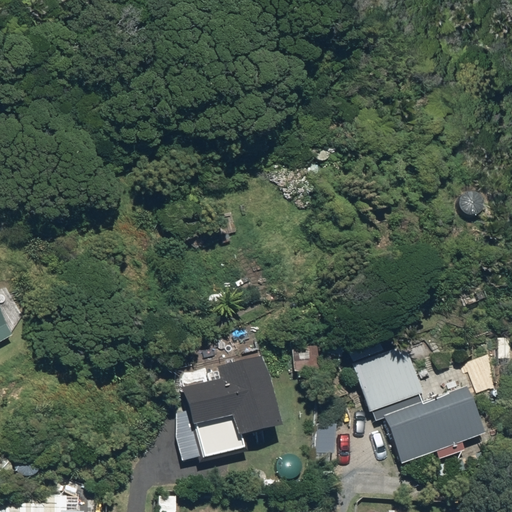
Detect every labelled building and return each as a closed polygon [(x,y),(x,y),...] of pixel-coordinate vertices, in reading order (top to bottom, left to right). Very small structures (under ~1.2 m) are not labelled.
[(507,361),(506,341),(494,340),(493,361),(507,361)] [(285,376),(312,375),(311,347),(284,347),(285,376)] [(397,351),(345,369),(361,417),(413,399),(397,351)] [(269,434),(252,360),(208,371),(211,381),(172,390),(181,429),(185,427),(193,463),(233,453),(230,443),(269,434)] [(377,422),(393,468),(428,456),(431,464),(456,456),(452,447),(475,439),(459,393),(377,422)] [(170,511),(171,498),(152,498),(152,511),(170,511)]
